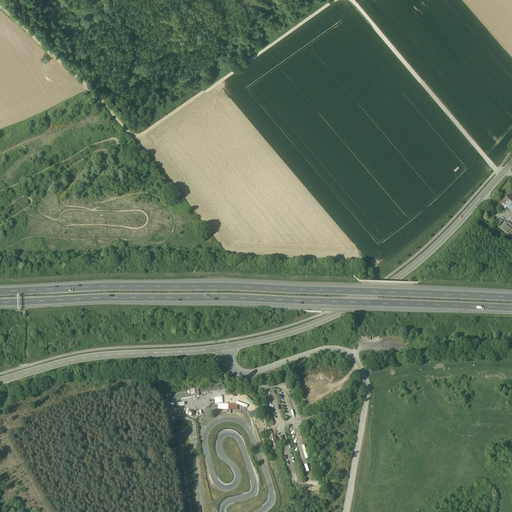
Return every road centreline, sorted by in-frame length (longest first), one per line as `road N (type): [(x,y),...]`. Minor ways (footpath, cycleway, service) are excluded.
road 1 (tertiary): [(0,381),(91,356),(252,342),(325,317),(400,277),(511,163)]
road 2 (motorway): [(0,303),(228,300),(511,310)]
road 3 (motorway): [(511,298),(0,292)]
road 4 (track): [(0,7),(133,142),(225,76)]
road 5 (track): [(511,176),(492,167),(352,0)]
road 6 (track): [(334,0),(225,76)]
